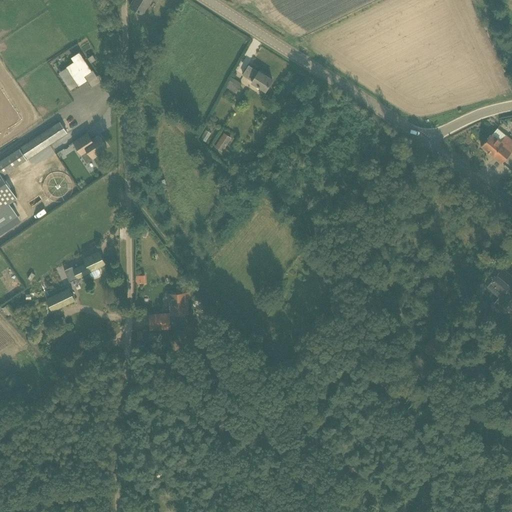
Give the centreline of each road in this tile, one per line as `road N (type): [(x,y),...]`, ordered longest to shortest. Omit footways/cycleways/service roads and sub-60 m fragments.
road 1 (unclassified): [(116,511),(133,331),(128,0)]
road 2 (track): [(387,511),(131,196)]
road 3 (tertiary): [(423,139),(206,0)]
road 4 (track): [(0,434),(109,336),(133,331)]
